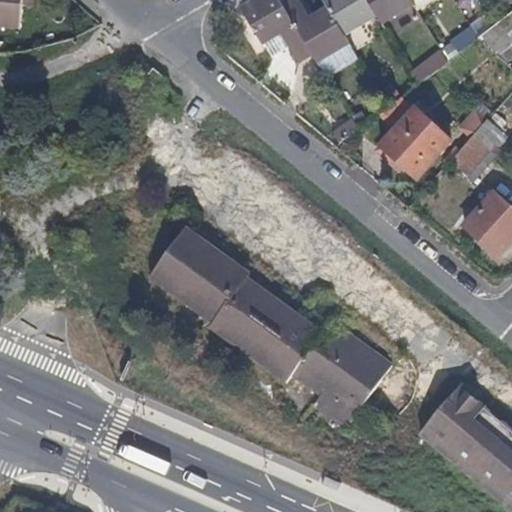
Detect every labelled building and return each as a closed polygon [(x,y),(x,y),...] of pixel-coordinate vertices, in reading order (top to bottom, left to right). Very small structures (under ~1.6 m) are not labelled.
[(34,7),(34,0),(0,0),(0,27),(21,30),(23,6),(34,7)] [(280,0),(258,0),(242,10),(265,46),(266,46),(273,57),(289,48),(299,64),(313,55),(280,0)] [(346,36),(328,7),(311,18),(299,0),(280,0),(313,55),(318,63),(350,44),(346,36)] [(378,16),(367,0),(323,0),(328,7),(346,36),(378,16)] [(411,0),(367,0),(378,16),(382,25),(414,5),(411,0)] [(511,13),(479,39),(506,64),(511,57),(511,13)] [(167,80),(154,69),(146,78),(159,89),(167,80)] [(453,142),(416,107),(380,146),(376,151),(389,162),(393,157),(419,181),(453,142)] [(471,139),(488,121),(476,109),(459,129),(471,139)] [(358,129),(369,122),(363,112),(352,119),(358,129)] [(507,123),(497,113),(490,121),(501,130),(507,123)] [(490,121),(489,120),(488,121),(471,139),(494,160),(502,150),(499,148),(509,138),(501,130),(490,121)] [(346,140),(336,132),(333,134),(334,136),(340,144),(346,140)] [(474,182),(494,160),(471,139),(451,162),(474,182)] [(404,168),(393,157),(389,162),(400,172),(404,168)] [(511,243),(511,208),(495,193),(464,227),(499,258),(511,243)] [(311,323),(248,278),(252,274),(187,228),(150,278),(213,324),(210,328),(288,384),(293,376),(321,396),(314,406),(347,430),(394,365),(333,321),(330,325),(324,332),(324,333),(311,323)] [(330,325),(317,315),(311,323),(324,333),(324,332),(330,325)] [(511,428),(461,386),(420,435),(511,511),(511,428)]
